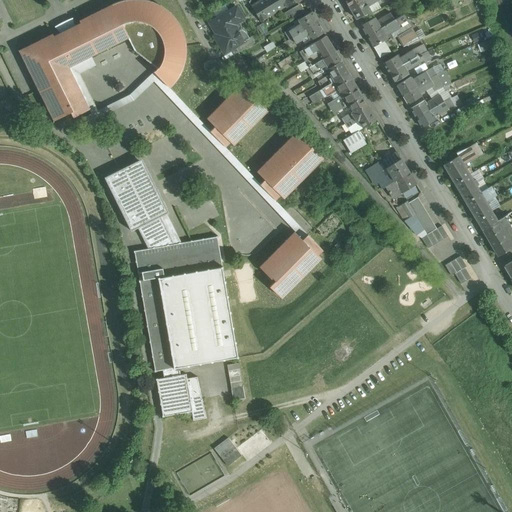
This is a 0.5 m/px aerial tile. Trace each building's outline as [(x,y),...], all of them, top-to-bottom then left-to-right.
[(150,1),(144,0),(124,0),(113,4),(80,20),(81,23),(67,29),(54,36),(53,34),(19,50),(54,120),(71,112),(74,117),(90,109),(69,67),(83,60),(128,38),(135,50),(158,68),(155,70),(154,71),(160,77),(170,88),(175,82),(182,71),(185,59),(186,47),(184,35),(179,23),(171,13),(161,6),(150,1)] [(262,0),(252,6),(261,20),(286,4),(287,4),(284,0),(262,0)] [(362,0),(350,7),(357,19),(372,12),(368,6),(373,3),(375,5),(379,2),(378,0),(377,0),(362,0)] [(300,3),(285,12),(290,21),(305,12),(300,3)] [(237,7),(210,23),(217,34),(214,35),(225,53),(235,47),(250,38),(249,38),(248,36),(247,34),(245,32),(243,30),(241,29),(238,31),(234,24),(244,19),(237,7)] [(312,12),(298,20),(301,24),(296,27),(299,33),(305,30),(318,22),(312,12)] [(375,17),(361,26),(367,36),(395,20),(391,13),(377,21),(375,17)] [(367,36),(373,47),(384,40),(386,43),(397,36),(411,27),(404,15),(404,14),(395,20),(367,36)] [(318,22),(305,30),(311,40),(324,32),(318,22)] [(294,25),(288,29),(292,37),(299,33),(296,27),(294,25)] [(411,27),(397,36),(403,47),(419,40),(411,27)] [(299,33),(292,37),(296,44),(303,40),(299,33)] [(249,38),(250,38),(235,47),(239,52),(255,43),(251,36),(249,38)] [(326,36),(300,52),(309,67),(336,51),(326,36)] [(490,39),(479,43),(482,51),(493,47),(490,39)] [(419,47),(413,50),(417,56),(423,53),(419,47)] [(398,55),(384,63),(389,73),(417,56),(413,50),(399,58),(398,55)] [(336,51),(309,67),(313,73),(324,67),(326,70),(328,68),(341,60),(336,51)] [(423,53),(417,56),(420,62),(423,61),(425,63),(431,59),(427,51),(423,53)] [(290,56),(278,63),(281,68),(293,61),(290,56)] [(417,56),(389,73),(395,82),(409,74),(407,71),(420,62),(417,56)] [(341,60),(328,68),(332,74),(318,82),(322,89),(349,73),(341,60)] [(432,68),(426,71),(430,78),(436,74),(437,74),(432,68)] [(426,71),(412,80),(410,77),(397,85),(402,95),(430,78),(426,71)] [(349,73),(322,89),(327,96),(339,88),(343,95),(357,86),(349,73)] [(437,74),(436,74),(430,78),(434,85),(430,87),(433,92),(438,89),(444,87),(438,74),(437,74)] [(402,95),(408,104),(422,96),(420,93),(430,87),(434,85),(430,78),(402,95)] [(242,83),(207,118),(215,126),(210,131),(217,139),(226,147),(231,142),(234,145),(269,110),(257,98),(259,96),(247,84),(245,86),(242,83)] [(357,86),(343,95),(345,99),(338,103),(338,104),(341,109),(363,96),(357,86)] [(320,90),(309,97),(313,104),(325,97),(320,90)] [(426,103),(424,100),(411,109),(416,118),(444,101),(440,95),(426,103)] [(341,109),(338,111),(345,123),(370,108),(363,96),(341,109)] [(455,108),(450,99),(446,100),(444,101),(448,108),(447,108),(449,111),(455,108)] [(337,101),(331,105),(335,112),(338,111),(341,109),(338,104),(338,103),(337,101)] [(444,101),(416,118),(422,127),(436,119),(434,116),(440,113),(447,108),(448,108),(444,101)] [(370,108),(345,123),(348,127),(359,121),(363,128),(377,119),(370,108)] [(297,131),(257,171),(265,179),(260,184),(268,192),(276,200),(281,195),(284,198),(323,158),(311,146),(314,144),(302,133),(300,135),(297,131)] [(359,131),(343,140),(351,153),(366,144),(359,131)] [(458,156),(444,164),(450,174),(466,164),(476,158),(469,147),(456,153),(458,156)] [(397,153),(378,164),(387,179),(392,176),(387,168),(402,159),(397,153)] [(143,158),(104,177),(131,232),(138,228),(167,213),(169,212),(143,158)] [(402,159),(387,168),(392,176),(387,179),(378,164),(367,171),(374,183),(379,180),(381,184),(383,187),(385,186),(409,171),(402,159)] [(466,164),(450,174),(455,183),(469,174),(466,168),(468,167),(466,164)] [(409,171),(385,186),(393,198),(417,184),(409,171)] [(469,174),(455,183),(461,192),(477,182),(476,180),(473,181),(469,174)] [(477,182),(461,192),(466,201),(480,192),(477,186),(479,185),(477,182)] [(480,192),(466,201),(472,210),(488,200),(497,195),(491,186),(480,192)] [(418,197),(409,203),(412,208),(421,202),(418,197)] [(488,200),(472,210),(477,220),(491,211),(488,205),(490,203),(488,200)] [(409,203),(407,201),(401,205),(409,218),(415,214),(415,213),(412,208),(409,203)] [(421,202),(412,208),(415,213),(424,208),(421,202)] [(409,218),(401,205),(396,208),(404,221),(409,218)] [(424,208),(415,213),(415,214),(418,218),(427,213),(424,208)] [(491,211),(477,220),(483,229),(499,219),(498,216),(495,218),(491,211)] [(218,236),(181,242),(167,213),(138,228),(148,248),(134,250),(155,372),(163,370),(179,367),(180,370),(197,367),(197,364),(239,357),(218,236)] [(427,213),(418,218),(421,223),(430,218),(427,213)] [(418,218),(415,214),(409,218),(404,221),(416,235),(425,230),(424,229),(421,223),(418,218)] [(499,219),(483,229),(488,238),(511,223),(511,220),(508,214),(499,219)] [(430,218),(421,223),(424,229),(433,223),(430,218)] [(433,223),(424,229),(425,230),(427,234),(432,232),(437,229),(433,223)] [(511,223),(488,238),(493,247),(511,235),(511,223)] [(442,226),(437,229),(443,239),(448,236),(442,226)] [(443,239),(437,229),(432,232),(438,242),(443,239)] [(294,231),(260,266),(263,270),(261,272),(273,283),(270,286),(282,298),(321,258),(318,255),(323,250),(308,234),(304,238),(303,240),(294,231)] [(438,242),(432,232),(427,234),(427,235),(433,245),(438,242)] [(427,235),(422,238),(428,248),(433,245),(427,235)] [(511,235),(493,247),(498,256),(511,247),(511,235)] [(460,256),(455,259),(461,269),(465,267),(466,266),(460,256)] [(461,269),(455,259),(450,262),(456,272),(460,270),(461,269)] [(456,272),(450,262),(445,265),(451,275),(455,273),(456,272)] [(461,269),(460,270),(466,280),(471,277),(465,267),(461,269)] [(456,272),(455,273),(461,283),(466,280),(460,270),(456,272)] [(227,365),(231,388),(243,386),(239,363),(227,365)] [(186,373),(180,374),(180,370),(179,367),(163,370),(164,377),(156,378),(163,417),(192,411),(193,420),(206,418),(197,376),(187,378),(186,373)] [(231,388),(233,400),(245,398),(243,386),(231,388)] [(230,436),(214,447),(228,465),(243,455),(230,436)]
